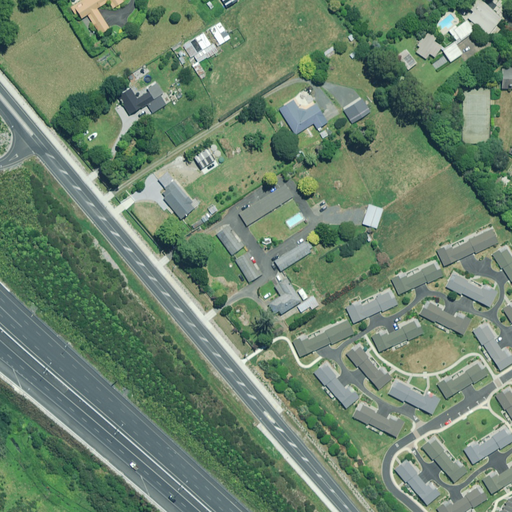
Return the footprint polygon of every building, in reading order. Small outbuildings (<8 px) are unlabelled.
[(83,0),(71,8),(74,13),(79,21),(87,15),(100,35),(110,29),(97,9),(107,2),(112,10),(124,2),(122,0),(83,0)] [(502,19),(479,0),(476,0),(469,9),(473,13),(468,19),(488,36),(502,19)] [(211,1),(206,4),(210,11),(215,8),(211,1)] [(457,46),(462,42),(461,41),(474,31),(467,21),(457,28),(456,26),(449,31),(456,41),(446,47),(447,48),(443,51),(451,63),(462,54),(457,46)] [(230,39),(224,29),(214,36),(220,46),(230,39)] [(437,37),(427,31),(417,46),(420,48),(416,53),(426,60),(430,54),(434,58),(442,47),(434,42),(437,37)] [(216,54),(208,39),(199,44),(203,52),(196,56),(199,63),(216,54)] [(417,64),(406,50),(397,57),(408,71),(417,64)] [(201,67),(198,62),(193,66),(199,76),(211,69),(207,63),(201,67)] [(511,69),(502,69),(502,89),(511,89),(511,69)] [(156,98),(150,88),(134,97),(130,90),(118,97),(129,116),(147,105),(152,114),(167,105),(161,94),(156,98)] [(301,113),(294,101),(280,110),(295,136),(314,124),(317,130),(328,123),(317,104),(301,113)] [(175,181),(169,172),(158,179),(164,188),(175,181)] [(294,197),(286,185),(239,214),(247,226),(294,197)] [(197,206),(183,189),(166,202),(180,220),(197,206)] [(326,193),(316,189),(315,194),(325,197),(326,193)] [(383,210),(369,205),(363,225),(376,229),(383,210)] [(242,241),(240,243),(231,231),(234,229),(231,225),(217,235),(232,256),(243,248),(246,246),(242,241)] [(435,255),(442,269),(495,245),(489,232),(450,251),(448,249),(435,255)] [(281,272),(311,252),(313,254),(316,252),(313,248),(310,250),(302,239),(272,258),(281,272)] [(511,268),(501,251),(490,259),(498,273),(500,272),(511,290),(511,268)] [(261,276),(247,254),(236,261),(249,283),(261,276)] [(390,282),(397,298),(440,279),(435,267),(404,281),(403,277),(390,282)] [(302,302),(288,279),(275,287),(281,297),(268,304),(277,317),(281,315),(302,302)] [(448,279),(442,291),(457,299),(457,297),(485,311),(493,294),(479,287),(476,293),(448,279)] [(308,298),(303,289),(298,292),(303,301),(308,298)] [(320,305),(314,296),(297,307),(301,313),(310,307),(312,310),(320,305)] [(346,312),(353,327),(396,308),(390,296),(360,310),(358,306),(346,312)] [(511,306),(511,305),(500,313),(509,326),(510,325),(511,328),(511,306)] [(423,308),(417,320),(431,327),(432,326),(460,339),(468,323),(454,316),(451,322),(423,308)] [(291,347),(298,361),(351,337),(346,324),(306,343),(305,340),(291,347)] [(368,340),(375,356),(418,337),(413,325),(383,339),(381,335),(368,340)] [(480,328),(469,335),(477,349),(479,348),(495,374),(511,365),(502,351),(497,354),(480,328)] [(353,350),(342,359),(353,372),(354,370),(374,394),(388,382),(378,370),(373,374),(353,350)] [(320,367),(309,376),(320,388),(322,387),(341,410),(355,399),(345,386),(340,390),(320,367)] [(434,388),(443,403),(483,379),(477,368),(448,385),(446,381),(434,388)] [(391,386),(385,398),(399,406),(400,404),(428,418),(436,401),(421,394),(419,400),(391,386)] [(511,404),(505,392),(493,399),(502,413),(503,412),(511,426),(511,404)] [(356,410),(350,423),(365,430),(365,428),(393,442),(401,426),(387,418),(384,424),(356,410)] [(461,454),(470,469),(510,444),(504,433),(475,450),(473,447),(461,454)] [(430,441),(417,453),(450,487),(462,475),(453,466),(450,468),(436,454),(440,451),(430,441)] [(403,463),(391,475),(423,509),(435,498),(426,488),(423,491),(410,476),(413,473),(403,463)] [(481,484),(490,498),(511,485),(511,470),(495,480),(493,477),(481,484)] [(438,511),(471,511),(484,505),(477,494),(449,511),(447,507),(438,511)] [(511,511),(511,495),(508,497),(499,511),(511,511)]
